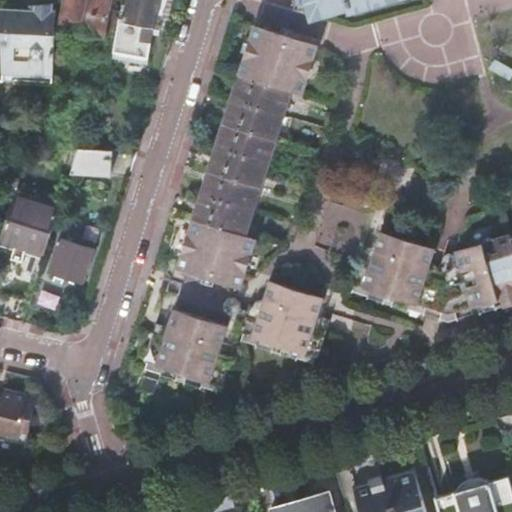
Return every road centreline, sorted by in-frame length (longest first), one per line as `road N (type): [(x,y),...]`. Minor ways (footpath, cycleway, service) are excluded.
road 1 (residential): [(511,364),(109,485)]
road 2 (residential): [(215,0),(90,370)]
